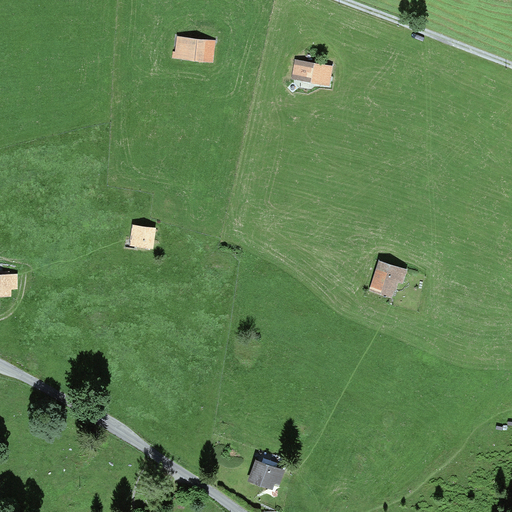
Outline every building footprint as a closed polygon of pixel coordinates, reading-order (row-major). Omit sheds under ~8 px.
[(181,39),(179,48),(177,48),(176,52),(173,52),(173,57),(211,61),(213,43),(181,39)] [(297,62),(294,77),(312,80),(312,83),(327,85),(330,68),(297,62)] [(133,227),(131,244),(152,247),(154,230),(133,227)] [(380,264),(372,289),(390,294),(395,278),(401,280),(404,272),(380,264)] [(0,294),(9,294),(8,287),(15,286),(15,277),(0,277),(0,294)] [(259,464),(254,477),(269,483),(272,477),(279,480),(281,472),(259,464)]
